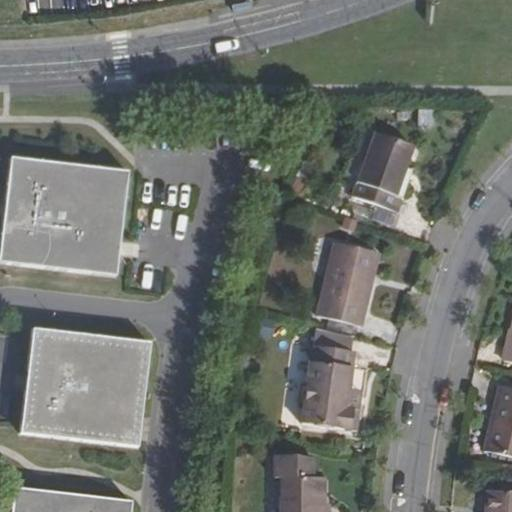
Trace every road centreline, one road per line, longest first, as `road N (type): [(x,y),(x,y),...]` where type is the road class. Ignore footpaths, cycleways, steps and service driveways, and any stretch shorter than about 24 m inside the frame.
road 1 (secondary): [(0,66),(157,53),(369,0)]
road 2 (residential): [(511,187),(464,258),(422,419),(411,511)]
